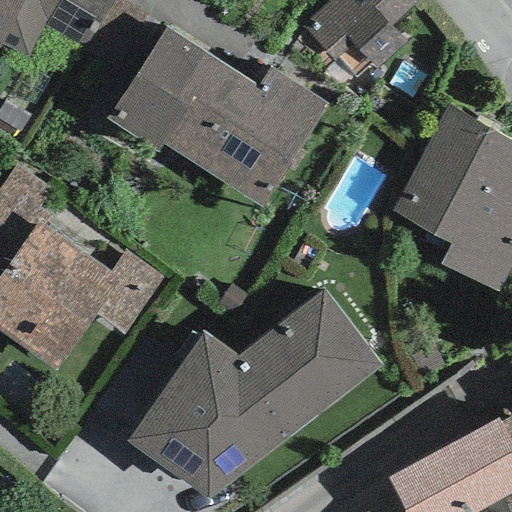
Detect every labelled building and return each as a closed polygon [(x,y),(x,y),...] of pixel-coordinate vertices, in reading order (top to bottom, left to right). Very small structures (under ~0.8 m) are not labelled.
[(0,0),(0,45),(1,45),(28,57),(46,24),(118,69),(147,15),(124,0),(0,0)] [(329,0),(301,27),(333,62),(337,56),(355,77),(370,63),(376,68),(405,43),(390,27),(418,0),(329,0)] [(165,29),(106,119),(157,153),(162,146),(262,208),(328,106),(269,69),(256,87),(165,29)] [(511,138),(447,105),(391,212),(451,244),(440,264),(497,294),(511,264),(511,138)] [(0,188),(0,265),(5,269),(38,222),(45,227),(53,217),(38,208),(49,190),(17,165),(0,188)] [(5,269),(0,275),(0,333),(54,373),(96,315),(121,281),(110,273),(45,227),(38,222),(5,269)] [(125,250),(110,273),(121,281),(96,315),(125,335),(163,278),(125,250)] [(202,331),(125,442),(207,500),(382,366),(323,290),(237,357),(202,331)] [(404,511),(479,511),(511,494),(511,416),(500,424),(498,419),(387,479),(404,511)] [(404,511),(387,479),(331,505),(334,511),(404,511)] [(511,511),(511,497),(503,501),(506,511),(511,511)]
